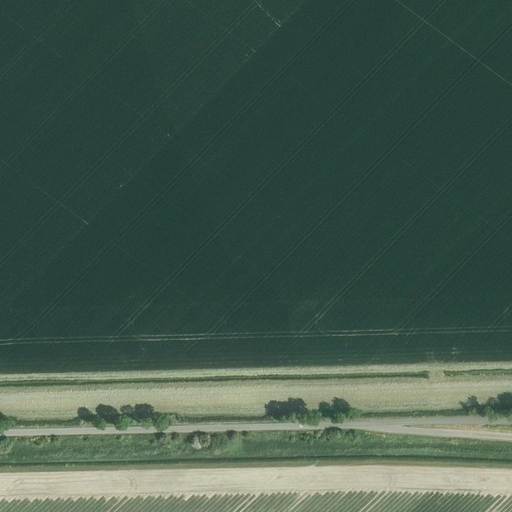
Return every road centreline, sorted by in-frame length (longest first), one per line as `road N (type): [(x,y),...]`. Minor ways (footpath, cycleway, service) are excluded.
road 1 (unclassified): [(0,433),(367,424)]
road 2 (unclassified): [(511,437),(367,424)]
road 3 (unclassified): [(367,424),(511,420)]
